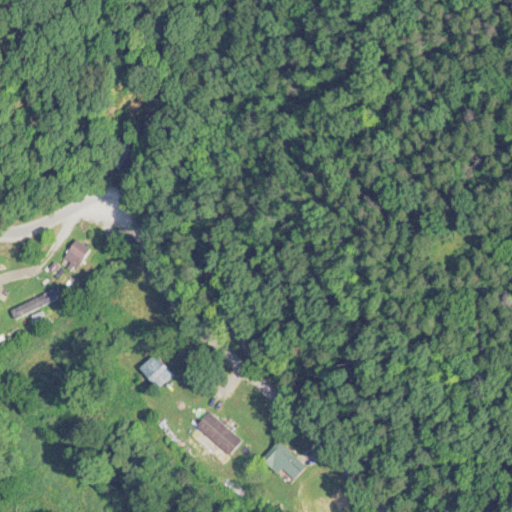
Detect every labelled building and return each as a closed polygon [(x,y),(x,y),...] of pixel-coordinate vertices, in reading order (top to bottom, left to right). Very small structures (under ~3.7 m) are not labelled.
[(138,150),(123,140),(108,161),(123,171),(138,150)] [(14,312),(19,319),(52,300),(48,293),(14,312)] [(33,315),(36,321),(45,316),(42,311),(33,315)] [(175,373),(155,353),(140,368),(160,387),(175,373)] [(184,439),(208,459),(212,454),(225,464),(233,455),(197,425),(184,439)] [(262,458),(278,473),(283,468),(294,478),(307,466),(280,439),(262,458)] [(363,511),(350,496),(341,504),(347,511),(363,511)]
